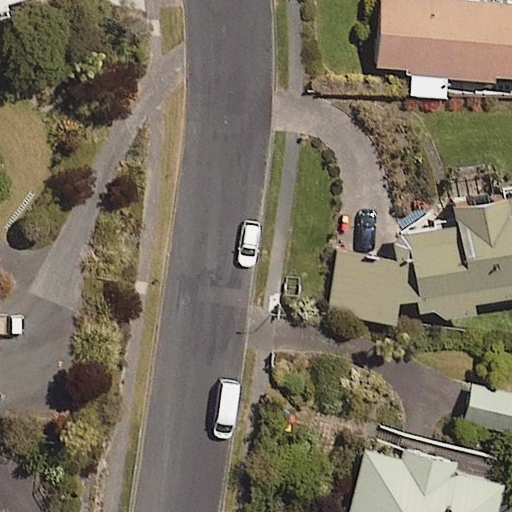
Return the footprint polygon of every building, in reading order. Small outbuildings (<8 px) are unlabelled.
[(0,0),(0,20),(8,18),(4,5),(20,0),(0,0)] [(511,0),(490,0),(490,1),(469,0),(379,0),(375,66),(412,69),(411,96),(444,98),(446,76),(511,80),(511,0)] [(327,310),(392,325),(398,299),(417,303),(418,311),(436,307),(439,323),(474,315),(473,309),(511,300),(511,188),(454,202),(458,223),(402,236),(408,263),(341,248),(327,310)] [(511,410),(511,382),(470,373),(462,411),(509,422),(511,410)] [(511,486),(496,484),(501,459),(447,449),(450,432),(398,423),(395,438),(360,432),(345,511),(510,511),(511,510),(511,486)]
